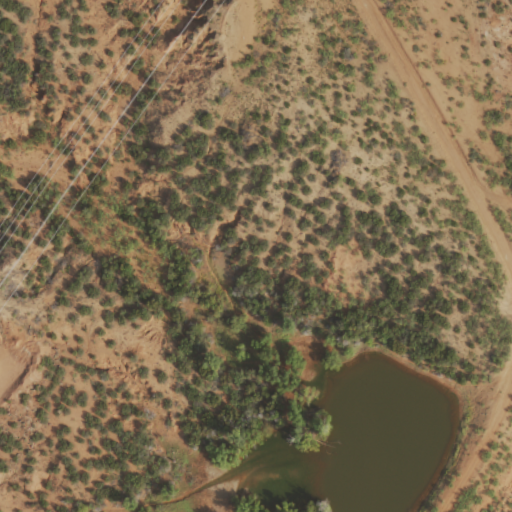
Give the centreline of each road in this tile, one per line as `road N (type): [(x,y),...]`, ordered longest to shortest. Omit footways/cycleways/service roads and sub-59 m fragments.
road 1 (residential): [(365,0),(511,274),(505,404)]
road 2 (residential): [(437,511),(511,403)]
